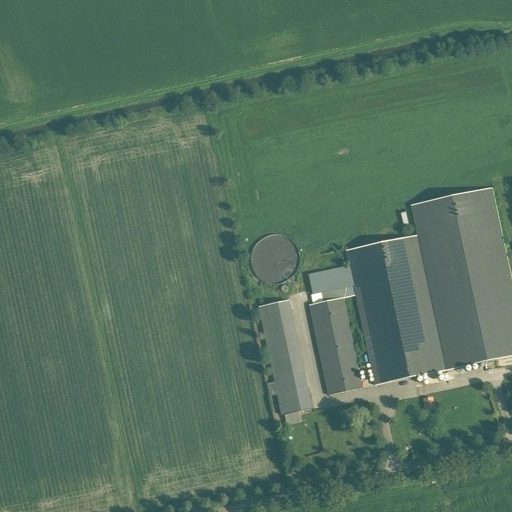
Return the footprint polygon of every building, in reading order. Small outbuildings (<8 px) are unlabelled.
[(511,284),(491,189),(412,206),(447,371),(511,356),(511,284)] [(252,261),(252,264),(252,267),(254,269),(255,272),(257,275),(259,277),(262,280),(265,281),(268,283),(271,284),(274,284),(278,284),(281,284),(284,283),(286,282),(289,281),(291,279),(293,277),(295,275),(297,273),(298,270),(299,267),(300,263),(300,260),(300,256),(299,253),(298,250),(297,247),(295,244),(293,242),(291,240),(288,239),(286,237),(283,237),(281,236),(278,235),(275,235),(271,236),(268,237),(265,238),(262,240),(259,242),(257,244),(255,247),(254,250),(252,253),(252,256),(252,259),(252,261)] [(440,356),(443,355),(418,236),(347,251),(355,289),(322,295),(324,302),(310,305),(329,396),(362,389),(343,299),(356,296),(375,386),(443,372),(440,356)] [(259,307),(282,416),(312,409),(289,301),(259,307)] [(431,398),(423,399),(426,410),(434,408),(431,398)]
